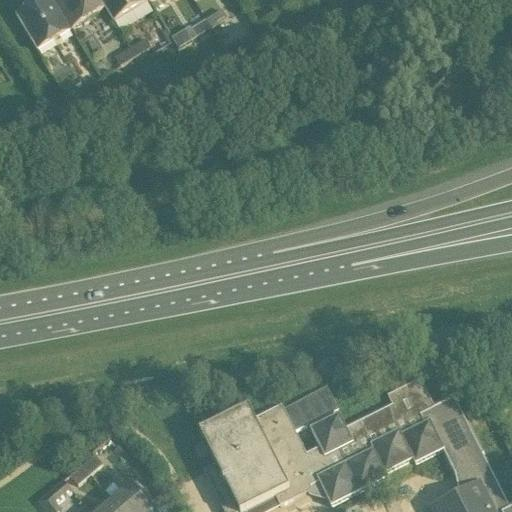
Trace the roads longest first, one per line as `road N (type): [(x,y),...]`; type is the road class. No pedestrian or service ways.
road 1 (primary): [(0,323),(274,266)]
road 2 (primary): [(511,176),(274,266)]
road 3 (primary): [(349,251),(511,214)]
road 4 (primary): [(349,251),(511,239)]
